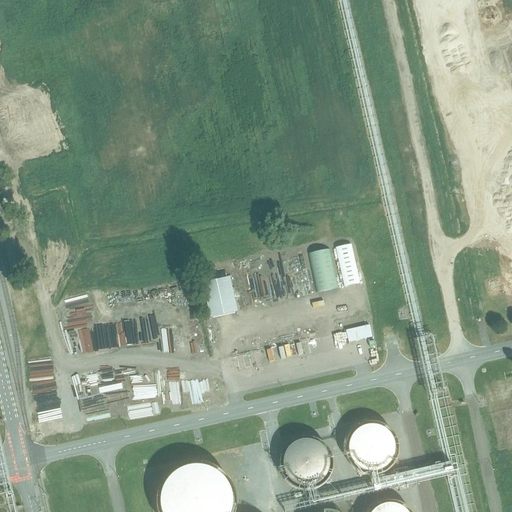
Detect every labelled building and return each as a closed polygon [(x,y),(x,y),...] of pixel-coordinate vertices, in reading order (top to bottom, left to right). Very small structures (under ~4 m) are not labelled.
[(469,511),(442,395),(448,393),(436,338),(427,339),(346,0),(339,0),(446,469),(384,484),(381,471),(388,467),(393,460),(395,453),(394,444),(390,436),(382,429),(372,427),(363,428),(356,432),(352,438),(349,446),(350,454),(353,463),(358,468),(362,471),(368,473),(371,487),(318,499),(316,485),(322,482),(325,477),(328,471),(330,463),(328,456),(324,450),(319,445),(311,442),(304,442),(296,445),(290,448),(285,454),(284,462),(284,470),(286,478),(292,484),(299,488),(307,489),(309,501),(285,507),(285,511),(297,511),(448,478),(455,511),(405,511),(403,510),(396,506),(388,505),(379,508),(373,511),(231,511),(233,506),(232,499),(231,492),(228,486),(224,480),(220,475),(214,472),(208,469),(201,467),(193,467),(185,469),(178,472),(173,476),(168,481),(164,487),(163,492),(161,499),(160,506),(161,511),(469,511)] [(351,245),(335,248),(344,287),(360,284),(351,245)] [(338,289),(330,250),(308,255),(317,294),(338,289)] [(237,313),(230,278),(202,284),(210,319),(237,313)] [(369,326),(346,331),(348,343),(372,337),(369,326)] [(86,329),(77,331),(83,353),(92,351),(86,329)] [(18,511),(7,465),(0,433),(0,496),(5,494),(9,511),(18,511)]
